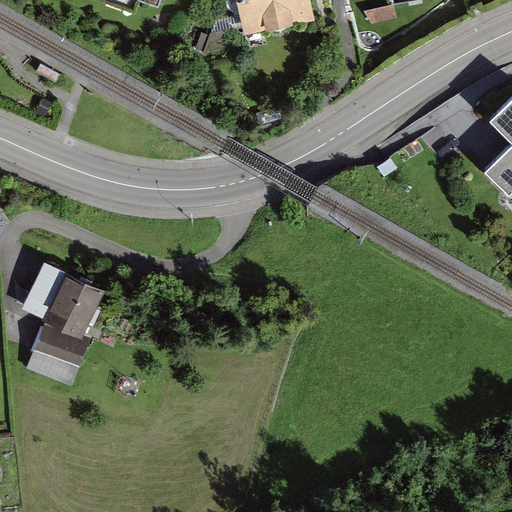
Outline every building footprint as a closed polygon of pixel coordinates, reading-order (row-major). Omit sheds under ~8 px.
[(123,0),(163,13),(166,0),(123,0)] [(315,22),(310,0),(223,0),(228,18),(238,15),(243,37),(315,22)] [(395,22),(391,7),(368,12),(377,26),(395,22)] [(198,73),(206,54),(195,49),(187,68),(198,73)] [(61,73),(41,62),(36,70),(56,81),(61,73)] [(511,92),(493,111),(488,117),(511,140),(510,142),(484,168),(509,193),(511,190),(511,92)] [(100,293),(43,268),(23,312),(80,337),(100,293)] [(81,356),(38,342),(30,367),(73,381),(81,356)]
